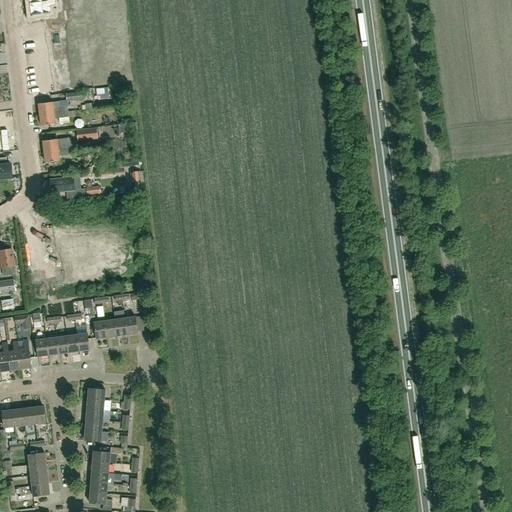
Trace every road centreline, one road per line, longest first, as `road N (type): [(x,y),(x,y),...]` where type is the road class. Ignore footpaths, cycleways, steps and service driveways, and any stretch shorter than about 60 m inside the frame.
road 1 (unclassified): [(488,511),(412,0)]
road 2 (trunk): [(429,511),(362,0)]
road 3 (residential): [(0,219),(28,199),(31,181),(5,0)]
road 4 (residential): [(71,511),(54,379),(0,394)]
